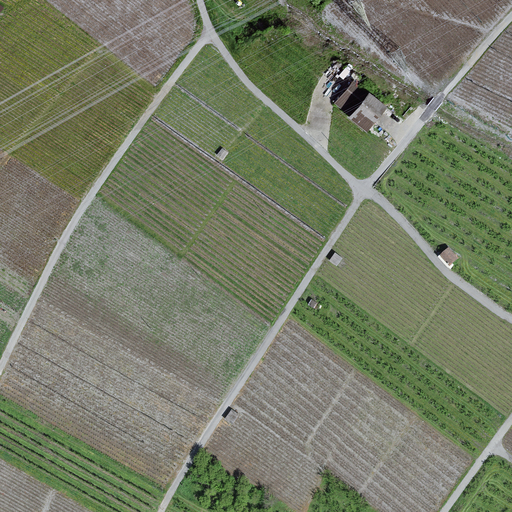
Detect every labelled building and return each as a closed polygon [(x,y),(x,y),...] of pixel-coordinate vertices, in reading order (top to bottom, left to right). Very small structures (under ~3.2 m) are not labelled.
[(330,103),(363,131),(382,108),(348,80),(330,103)] [(221,161),(227,154),(221,149),(215,155),(221,161)] [(457,259),(446,248),(437,256),(448,267),(457,259)] [(342,259),(333,253),(328,263),(336,268),(342,259)] [(315,305),(311,301),(306,305),(311,309),(315,305)] [(240,414),(232,409),(225,419),(233,425),(240,414)]
